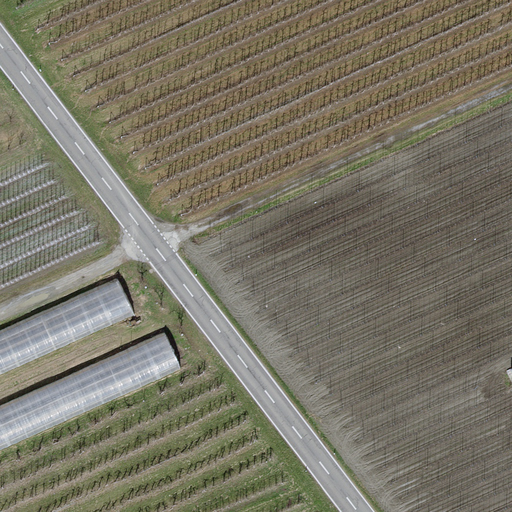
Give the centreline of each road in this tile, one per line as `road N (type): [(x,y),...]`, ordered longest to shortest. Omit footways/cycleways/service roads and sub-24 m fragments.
road 1 (tertiary): [(0,47),(355,511)]
road 2 (track): [(0,322),(156,252)]
